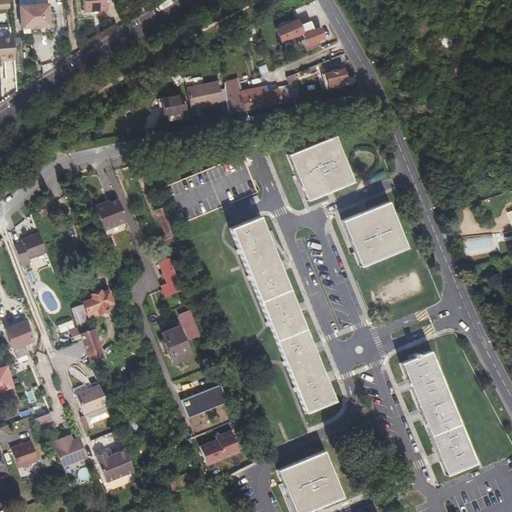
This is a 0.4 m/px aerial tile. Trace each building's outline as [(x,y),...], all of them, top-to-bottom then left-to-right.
[(0,0),(0,8),(9,8),(8,0),(0,0)] [(105,0),(82,0),(83,13),(107,11),(105,0)] [(19,8),(21,30),(30,29),(30,31),(40,30),(40,29),(49,28),(47,5),(19,8)] [(307,25),(295,31),(298,38),(295,39),(298,45),(295,46),(296,48),(299,47),(302,53),(310,49),(308,45),(317,41),(312,32),(311,32),(307,25)] [(8,29),(0,29),(0,38),(9,37),(8,29)] [(0,61),(13,60),(11,37),(0,38),(0,61)] [(266,38),(257,42),(268,62),(276,58),(266,38)] [(323,78),(325,83),(328,92),(339,87),(337,83),(346,80),(341,69),(325,77),(323,78)] [(298,89),(292,74),(284,78),(286,84),(289,93),(298,89)] [(226,79),(227,100),(229,113),(292,100),(289,93),(286,84),(280,87),(280,89),(243,96),(239,76),(226,79)] [(263,81),(241,85),(243,96),(265,92),(263,81)] [(219,84),(187,89),(191,110),(223,105),(219,84)] [(183,96),(163,101),(167,118),(186,114),(183,96)] [(330,136),(283,156),(301,202),(348,182),(330,136)] [(253,193),(237,156),(180,181),(195,218),(226,204),(253,193)] [(117,201),(111,204),(110,204),(119,226),(126,223),(117,201)] [(383,202),(338,221),(357,268),(403,248),(383,202)] [(104,232),(119,226),(110,204),(107,205),(106,203),(94,208),(104,232)] [(155,212),(163,232),(173,229),(165,208),(155,212)] [(254,218),(225,230),(302,414),(331,402),(254,218)] [(167,256),(183,249),(175,228),(173,229),(163,232),(158,234),(167,256)] [(47,254),(39,235),(23,241),(23,244),(15,248),(23,267),(31,264),(30,260),(47,254)] [(492,239),(465,238),(465,251),(492,251),(492,239)] [(205,254),(211,270),(219,267),(213,251),(205,254)] [(170,288),(173,296),(180,293),(171,273),(173,273),(170,267),(162,270),(170,288)] [(376,288),(382,302),(422,286),(417,272),(376,288)] [(173,296),(170,288),(163,291),(166,299),(173,296)] [(91,296),(93,299),(83,303),(87,313),(88,314),(91,320),(92,320),(94,322),(97,321),(96,318),(98,318),(97,316),(107,312),(105,306),(112,304),(107,292),(101,295),(100,293),(98,293),(96,291),(92,292),(92,296),(91,296)] [(177,305),(185,324),(193,322),(184,302),(177,305)] [(409,313),(423,307),(420,302),(407,307),(409,313)] [(70,307),(76,324),(85,321),(79,304),(70,307)] [(392,321),(404,316),(401,309),(389,314),(392,321)] [(59,332),(74,327),(71,320),(57,324),(59,332)] [(6,329),(14,349),(26,344),(33,341),(26,322),(6,329)] [(193,322),(185,324),(189,332),(196,330),(193,322)] [(148,344),(140,323),(133,325),(142,346),(148,344)] [(188,352),(176,324),(161,330),(163,337),(165,343),(172,359),(188,352)] [(79,335),(81,341),(84,347),(99,341),(94,329),(79,335)] [(29,353),(26,344),(14,349),(17,358),(29,353)] [(188,352),(172,359),(173,362),(189,355),(188,352)] [(406,385),(436,370),(428,352),(397,364),(406,385)] [(6,367),(0,369),(0,391),(14,387),(6,367)] [(436,370),(406,385),(444,476),(474,463),(436,370)] [(187,417),(226,401),(219,383),(180,400),(187,417)] [(102,392),(100,388),(92,392),(93,393),(77,399),(84,418),(108,409),(102,392)] [(34,418),(37,425),(52,418),(50,411),(34,418)] [(225,443),(219,428),(212,431),(218,446),(225,443)] [(63,465),(88,455),(80,436),(73,439),(72,436),(69,437),(67,434),(53,440),(63,465)] [(8,447),(16,469),(37,461),(30,439),(8,447)] [(93,454),(104,483),(133,472),(125,448),(106,455),(104,450),(93,454)] [(320,453),(274,472),(290,511),(308,511),(340,499),(320,453)] [(231,475),(235,483),(246,477),(242,469),(231,475)] [(181,480),(165,485),(168,497),(185,492),(181,480)] [(19,502),(13,485),(1,489),(7,506),(19,502)]
